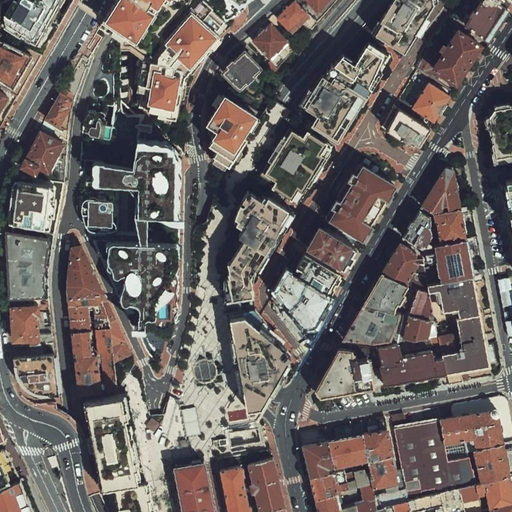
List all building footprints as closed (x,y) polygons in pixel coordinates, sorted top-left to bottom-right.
[(14,0),(3,13),(4,26),(39,43),(60,0),(14,0)] [(117,0),(104,21),(138,41),(157,11),(164,0),(167,0),(173,4),(175,0),(117,0)] [(212,7),(203,0),(200,0),(195,8),(191,5),(165,40),(165,46),(157,53),(158,60),(141,60),(136,107),(159,112),(158,119),(178,123),(185,74),(228,24),(212,7)] [(321,22),(298,0),(292,0),(272,20),(299,43),(321,22)] [(340,0),(298,0),(321,22),(340,0)] [(437,0),(389,0),(371,35),(399,50),(409,55),(437,0)] [(463,0),(454,14),(464,22),(479,0),(463,0)] [(490,40),(511,8),(511,6),(502,0),(479,0),(464,22),(490,40)] [(299,43),(272,20),(248,43),(268,65),(274,71),(299,43)] [(489,43),(461,26),(435,68),(462,85),(489,43)] [(356,59),(342,46),(294,102),(312,115),(309,121),(338,143),(399,50),(371,35),(356,59)] [(33,56),(2,42),(0,44),(0,80),(13,87),(33,56)] [(248,43),(224,70),(245,90),(268,65),(248,43)] [(453,95),(429,80),(412,106),(436,121),(453,95)] [(12,94),(0,87),(0,115),(1,113),(12,94)] [(64,87),(46,118),(65,130),(70,110),(76,92),(64,87)] [(256,118),(219,94),(202,124),(212,130),(203,142),(212,150),(208,155),(225,165),(256,118)] [(511,101),(485,107),(495,163),(511,159),(511,101)] [(424,125),(396,107),(383,127),(420,144),(431,127),(424,125)] [(84,125),(84,132),(112,137),(114,124),(108,123),(108,116),(106,115),(105,112),(103,110),(97,111),(95,109),(93,108),(89,111),(84,125)] [(302,132),(285,123),(259,168),(277,180),(273,186),(292,199),(300,187),(306,192),(338,143),(309,121),(302,132)] [(41,126),(21,167),(40,176),(45,167),(54,172),(69,142),(41,126)] [(94,160),(95,182),(129,182),(138,194),(136,211),(141,240),(108,240),(109,264),(113,268),(115,273),(124,277),(125,280),(121,294),(124,301),(130,300),(134,299),(139,301),(139,322),(133,322),(133,329),(140,329),(145,344),(153,356),(161,362),(169,332),(176,320),(179,291),(180,241),(148,240),(149,213),(181,213),(181,155),(180,152),(176,147),(169,141),(138,137),(134,164),(94,160)] [(325,214),(358,236),(395,179),(362,158),(325,214)] [(459,166),(448,164),(423,205),(433,211),(466,205),(459,166)] [(65,182),(16,177),(12,218),(8,221),(7,230),(55,236),(55,226),(60,227),(65,182)] [(511,177),(501,179),(511,238),(511,177)] [(258,199),(245,190),(236,201),(230,220),(237,227),(232,235),(237,239),(225,261),(230,297),(250,293),(249,275),(262,250),(287,213),(260,195),(258,199)] [(92,195),(87,198),(84,202),(82,207),(84,215),(87,224),(91,231),(94,233),(107,233),(107,230),(115,228),(117,226),(117,223),(113,218),(113,200),(101,199),(97,196),(92,195)] [(471,236),(466,206),(439,211),(444,241),(471,236)] [(433,218),(421,211),(404,237),(422,248),(434,249),(433,218)] [(181,213),(149,213),(148,240),(180,241),(181,213)] [(305,246),(346,272),(359,247),(321,223),(305,246)] [(48,272),(55,236),(7,230),(10,300),(48,300),(48,272)] [(477,271),(471,236),(437,243),(443,278),(477,271)] [(82,242),(72,245),(69,270),(69,299),(89,296),(99,295),(106,293),(82,242)] [(420,253),(402,243),(383,274),(408,284),(422,264),(417,260),(420,253)] [(340,279),(301,255),(295,265),(305,270),(300,280),(330,299),(340,279)] [(383,274),(364,306),(397,313),(399,304),(406,305),(410,297),(407,294),(412,286),(408,284),(383,274)] [(289,275),(277,289),(307,331),(330,299),(300,280),(289,275)] [(479,311),(472,275),(429,283),(431,289),(441,287),(446,313),(461,310),(462,315),(479,311)] [(416,287),(411,309),(428,312),(433,290),(416,287)] [(106,293),(99,295),(110,321),(97,322),(98,330),(93,331),(96,352),(112,352),(113,361),(133,352),(106,293)] [(89,296),(69,299),(72,332),(92,329),(89,296)] [(48,300),(10,300),(12,350),(54,345),(48,300)] [(364,306),(344,340),(369,344),(394,341),(402,315),(397,313),(364,306)] [(245,314),(292,353),(256,307),(229,312),(230,317),(245,314)] [(488,363),(479,313),(459,317),(465,351),(447,354),(449,370),(488,363)] [(245,314),(230,317),(248,409),(263,406),(292,353),(245,314)] [(437,337),(435,315),(405,317),(406,339),(437,337)] [(92,329),(72,332),(75,355),(96,352),(93,331),(92,329)] [(455,330),(438,335),(443,352),(461,347),(455,330)] [(385,384),(448,372),(445,356),(434,358),(432,349),(402,355),(399,341),(382,344),(386,364),(382,364),(385,378),(384,379),(385,384)] [(318,397),(374,386),(368,357),(352,360),(351,348),(339,346),(315,388),(318,397)] [(96,352),(75,355),(79,392),(101,390),(117,387),(113,361),(112,352),(96,352)] [(62,396),(58,355),(14,358),(22,382),(36,392),(49,398),(62,396)] [(212,380),(218,379),(215,358),(209,359),(209,357),(200,359),(200,360),(193,361),(197,383),(204,381),(204,383),(213,381),(212,380)] [(125,392),(83,401),(101,488),(111,486),(143,480),(131,418),(125,392)] [(451,405),(452,415),(498,408),(505,441),(511,439),(511,423),(507,401),(503,397),(498,396),(451,405)] [(183,409),(188,435),(201,433),(196,406),(183,409)] [(452,415),(438,417),(444,447),(478,441),(480,450),(505,444),(505,441),(498,408),(452,415)] [(438,417),(393,426),(409,492),(471,480),(467,461),(448,465),(444,447),(438,417)] [(152,418),(146,427),(155,432),(160,422),(152,418)] [(389,426),(363,431),(369,461),(396,456),(389,426)] [(363,431),(327,438),(333,469),(369,461),(363,431)] [(327,438),(303,443),(311,475),(333,469),(327,438)] [(511,484),(511,477),(505,444),(480,450),(472,452),(478,491),(511,484)] [(8,449),(0,449),(0,490),(18,480),(8,449)] [(286,505),(275,456),(248,463),(260,510),(286,505)] [(401,487),(396,456),(369,461),(373,484),(375,492),(401,487)] [(191,462),(174,465),(183,511),(216,511),(206,459),(191,462)] [(253,511),(243,462),(220,467),(229,511),(253,511)] [(338,492),(333,469),(311,475),(316,499),(338,492)] [(0,511),(35,511),(21,478),(18,480),(0,490),(0,511)] [(150,511),(143,480),(111,486),(115,511),(150,511)] [(373,484),(361,489),(363,502),(341,506),(341,511),(378,511),(375,492),(373,484)] [(493,511),(511,508),(511,484),(478,491),(479,497),(487,495),(490,511),(493,511)] [(341,511),(341,506),(338,492),(316,499),(318,511),(341,511)]
